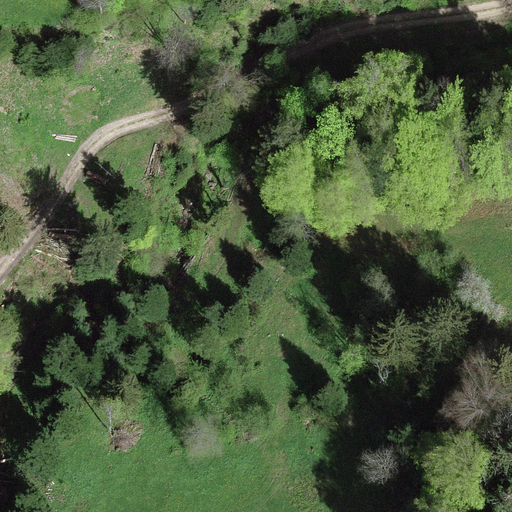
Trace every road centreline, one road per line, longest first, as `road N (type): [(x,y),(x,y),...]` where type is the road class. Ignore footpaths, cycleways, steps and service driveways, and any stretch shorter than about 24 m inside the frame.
road 1 (track): [(511,5),(500,20),(438,40),(363,53),(319,83),(314,117),(271,142),(244,173),(227,243),(240,264),(314,289),(341,331),(359,428)]
road 2 (track): [(0,274),(84,161),(121,127),(380,18),(511,2)]
